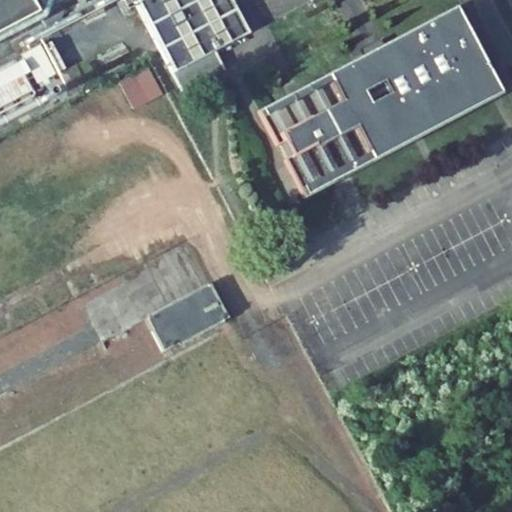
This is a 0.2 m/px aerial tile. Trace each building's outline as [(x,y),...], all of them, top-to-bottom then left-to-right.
[(0,0),(0,33),(37,15),(29,0),(0,0)] [(230,0),(133,0),(150,32),(159,51),(172,74),(187,101),(204,92),(199,82),(225,69),(215,51),(248,33),(230,0)] [(159,51),(150,32),(111,53),(121,71),(159,51)] [(356,83),(276,125),(293,158),(339,134),(345,145),(360,137),(369,153),(448,111),(413,41),(352,73),(356,83)] [(51,42),(22,57),(36,84),(64,69),(51,42)] [(0,108),(31,92),(17,64),(0,72),(0,108)] [(119,82),(133,109),(160,94),(146,68),(119,82)] [(207,286),(145,318),(164,354),(226,322),(207,286)]
